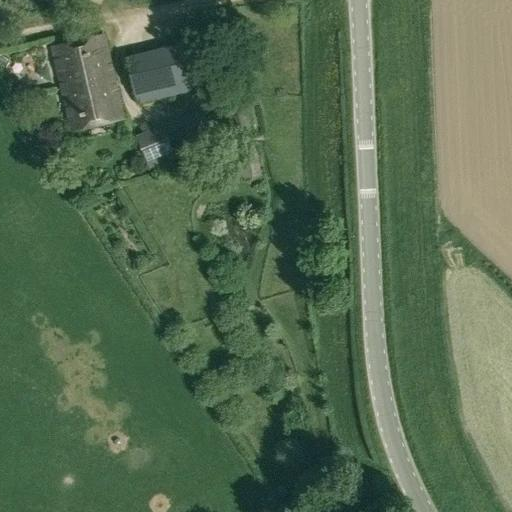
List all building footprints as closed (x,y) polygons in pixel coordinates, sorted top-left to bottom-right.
[(52,47),(61,85),(113,72),(104,35),(52,47)] [(143,56),(144,97),(196,95),(195,54),(143,56)] [(113,72),(61,85),(62,91),(71,131),(124,119),(114,78),(113,72)] [(231,114),(237,140),(250,137),(244,111),(231,114)] [(194,114),(179,120),(188,142),(203,136),(194,114)] [(152,131),(137,137),(146,159),(161,153),(152,131)] [(257,151),(239,155),(244,178),(262,175),(257,151)]
